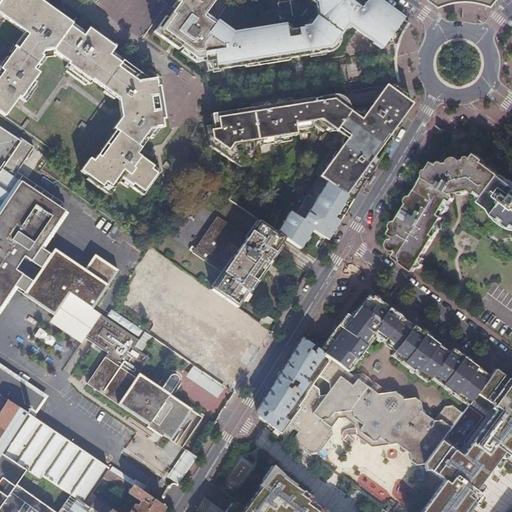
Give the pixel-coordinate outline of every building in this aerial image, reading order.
[(0,112),(4,116),(13,104),(16,100),(18,97),(25,102),(31,94),(28,92),(36,82),(33,80),(39,72),(36,70),(46,57),(54,56),(58,55),(68,62),(65,66),(89,84),(92,80),(118,98),(123,102),(125,114),(121,116),(112,128),(118,132),(100,156),(97,154),(93,160),(89,157),(80,170),(88,176),(86,178),(105,192),(110,185),(113,187),(120,178),(142,194),(158,173),(151,168),(153,165),(136,153),(154,128),(163,126),(156,77),(144,79),(109,54),(114,48),(97,36),(94,34),(95,32),(92,30),(89,27),(83,35),(48,10),(50,7),(40,0),(0,0),(0,14),(25,32),(12,50),(14,51),(9,58),(3,65),(2,64),(0,66),(0,112)] [(409,23),(401,17),(377,0),(292,0),(294,16),(287,25),(230,34),(203,14),(213,0),(180,0),(158,30),(197,58),(204,57),(205,62),(214,60),(216,69),(325,52),(328,51),(331,50),(333,48),(335,46),(337,43),(339,40),(339,38),(353,22),(379,46),(396,43),(398,44),(400,40),(401,36),(403,32),(405,29),(408,25),(409,23)] [(397,83),(392,89),(411,103),(411,102),(408,99),(405,95),(403,91),(401,87),(400,83),(399,82),(397,83)] [(325,181),(352,200),(367,175),(389,139),(398,124),(403,116),(406,111),(411,103),(392,89),(385,84),(373,101),(347,107),(346,104),(344,101),(342,99),(340,97),(337,96),(335,95),(332,95),(331,95),(211,113),(212,124),(206,125),(209,145),(232,164),(238,155),(241,157),(245,152),(244,147),(251,137),(256,137),(257,142),(273,139),(274,137),(282,135),(282,138),(292,136),(292,132),(297,130),(296,128),(310,126),(312,123),(315,119),(325,127),(330,131),(334,130),(336,127),(343,132),(341,134),(314,173),(318,176),(325,181)] [(76,116),(72,122),(78,126),(82,121),(76,116)] [(21,126),(24,128),(30,120),(27,118),(21,126)] [(322,131),(325,127),(315,119),(312,123),(322,131)] [(25,414),(26,413),(30,407),(37,412),(46,398),(0,366),(0,305),(1,305),(0,304),(0,290),(15,269),(23,256),(54,211),(55,211),(60,205),(11,172),(15,167),(18,169),(33,146),(21,138),(20,140),(0,126),(0,396),(7,401),(25,414)] [(250,151),(257,142),(256,137),(251,137),(244,147),(245,152),(250,151)] [(438,166),(433,163),(389,233),(389,234),(394,237),(392,240),(391,240),(393,252),(394,251),(397,253),(394,257),(393,257),(413,272),(435,237),(432,235),(444,216),(440,213),(449,200),(452,202),(454,199),(454,194),(471,191),(476,195),(478,192),(484,197),(500,175),(484,162),(485,160),(477,154),(474,159),(469,156),(466,161),(445,165),(441,161),(438,166)] [(238,155),(232,164),(237,168),(243,159),(241,157),(238,155)] [(16,171),(18,169),(15,167),(11,172),(60,205),(62,202),(16,171)] [(511,183),(503,177),(500,175),(484,197),(482,199),(479,203),(481,205),(489,210),(488,211),(490,212),(493,216),(496,219),(500,222),(501,223),(503,225),(507,227),(511,230),(511,229),(511,183)] [(277,232),(285,237),(300,248),(311,230),(325,238),(328,233),(330,235),(338,222),(352,200),(325,181),(318,176),(294,215),(289,212),(277,232)] [(41,268),(50,254),(40,247),(66,209),(60,205),(55,211),(54,211),(23,256),(41,268)] [(223,272),(212,289),(238,307),(274,253),(279,246),(285,237),(277,232),(264,223),(263,223),(259,220),(247,236),(218,215),(193,251),(223,272)] [(124,228),(115,222),(107,234),(115,240),(124,228)] [(68,293),(91,309),(118,270),(94,254),(84,269),(54,248),(50,254),(41,268),(32,281),(23,294),(54,315),(68,293)] [(23,294),(32,281),(15,269),(0,290),(0,304),(1,305),(13,287),(23,294)] [(100,314),(91,309),(68,293),(54,315),(49,322),(80,343),(84,337),(100,314)] [(367,296),(359,307),(362,309),(370,299),(367,296)] [(468,405),(486,381),(489,376),(482,371),(476,367),(465,359),(451,348),(448,353),(422,334),(406,322),(382,305),(371,297),(370,299),(362,309),(359,307),(350,318),(349,317),(341,328),(338,325),(331,335),(327,339),(331,342),(322,354),(323,354),(328,358),(327,360),(307,390),(305,394),(297,405),(300,407),(290,421),(280,433),(286,438),(293,428),(295,430),(288,439),(304,451),(310,441),(316,446),(325,444),(331,435),(331,427),(337,418),(343,417),(351,423),(365,421),(381,433),(382,440),(388,444),(394,443),(409,453),(410,460),(416,465),(425,463),(441,441),(462,413),(451,405),(443,405),(433,420),(419,410),(421,409),(419,401),(413,397),(401,399),(400,397),(393,391),(384,393),(376,394),(366,387),(356,379),(347,373),(374,336),(388,346),(394,351),(405,359),(422,371),(430,378),(467,406),(468,405)] [(264,313),(259,322),(269,328),(274,319),(264,313)] [(133,348),(138,340),(100,314),(84,337),(107,353),(86,383),(148,424),(147,426),(162,436),(163,435),(170,440),(192,409),(169,394),(178,381),(178,378),(176,375),(174,374),(172,374),(170,375),(161,388),(157,386),(138,374),(149,358),(141,353),(133,348)] [(345,315),(338,325),(341,328),(349,317),(345,315)] [(150,339),(144,334),(143,334),(138,340),(133,348),(141,353),(150,339)] [(268,424),(280,433),(290,421),(283,416),(286,411),(288,413),(290,411),(288,409),(308,382),(305,380),(323,354),(322,354),(319,351),(318,351),(315,348),(312,352),(308,349),(311,345),(301,338),(288,358),(265,396),(257,410),(258,417),(268,424)] [(319,351),(322,354),(331,342),(327,339),(319,351)] [(402,363),(405,359),(394,351),(391,355),(402,363)] [(511,511),(511,383),(501,375),(494,370),(489,376),(486,381),(468,405),(488,420),(461,456),(441,441),(425,463),(422,466),(444,481),(420,511),(467,511),(480,495),(475,491),(493,467),(497,470),(505,459),(511,464),(511,511)] [(427,382),(430,378),(422,371),(418,376),(427,382)] [(0,452),(25,414),(7,401),(0,412),(0,452)] [(52,481),(71,494),(84,503),(103,475),(108,468),(108,467),(82,450),(26,413),(25,414),(0,452),(0,453),(26,470),(39,478),(41,474),(52,481)] [(342,430),(344,443),(355,441),(353,429),(342,430)] [(304,451),(310,455),(318,454),(325,444),(316,446),(310,441),(304,451)] [(188,467),(194,456),(185,450),(178,461),(172,470),(182,477),(188,467)] [(54,511),(15,484),(26,470),(0,453),(0,511),(54,511)] [(119,476),(142,491),(145,486),(135,479),(134,481),(112,466),(110,470),(119,476)] [(97,495),(89,507),(97,511),(160,511),(164,506),(150,497),(142,491),(119,476),(110,470),(108,468),(103,475),(140,500),(138,504),(136,503),(134,503),(128,511),(114,511),(110,509),(108,508),(110,504),(97,495)] [(325,511),(321,509),(318,506),(317,508),(312,504),(308,501),(309,499),(271,471),(244,508),(236,502),(228,511),(325,511)] [(150,497),(164,506),(165,504),(164,504),(163,503),(162,502),(162,501),(161,500),(161,499),(161,498),(162,497),(154,492),(150,497)] [(97,511),(89,507),(84,503),(71,494),(57,511),(97,511)] [(228,511),(236,502),(233,500),(228,506),(223,511),(228,511)]
